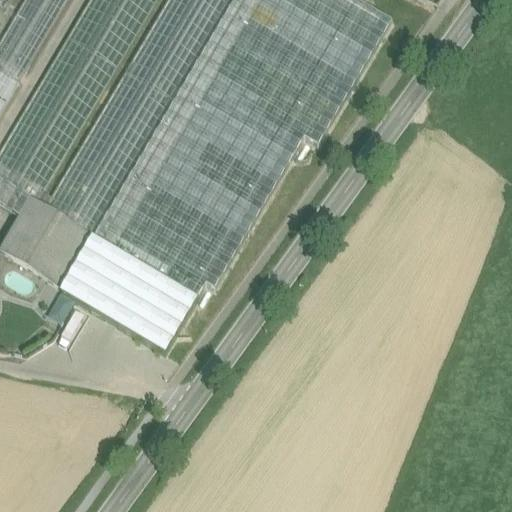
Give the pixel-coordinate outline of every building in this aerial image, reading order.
[(25,0),(0,43),(0,117),(69,0),(25,0)] [(0,0),(0,10),(5,14),(12,0),(0,0)] [(238,0),(90,0),(0,152),(0,184),(30,202),(92,239),(95,241),(238,0)] [(92,239),(30,202),(0,253),(0,256),(61,292),(92,239)] [(60,296),(47,319),(61,327),(74,303),(60,296)]
